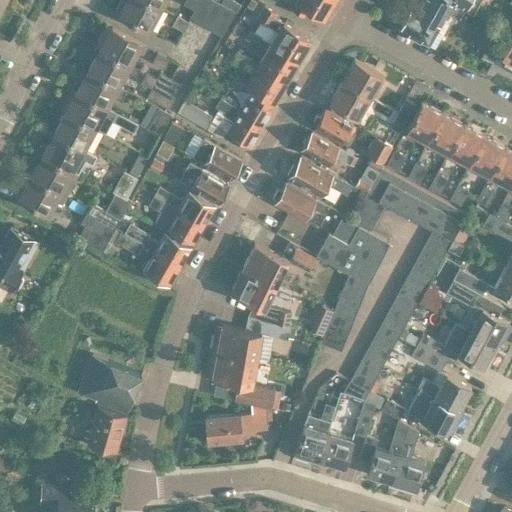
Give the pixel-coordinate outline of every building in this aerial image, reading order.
[(119,0),(114,11),(146,29),(159,6),(148,0),(119,0)] [(198,23),(210,0),(185,0),(182,5),(191,10),(187,18),(198,23)] [(212,0),(210,0),(198,23),(209,29),(222,5),(218,3),(212,0)] [(233,11),(238,2),(233,0),(219,0),(218,3),(222,5),(233,11)] [(254,0),(248,0),(245,5),(251,9),(256,1),(254,0)] [(296,1),(292,10),(302,16),(307,7),(321,16),(330,0),(294,0),(295,0),(296,1)] [(412,8),(400,29),(429,45),(434,47),(441,35),(434,31),(446,11),(426,0),(421,0),(416,10),(412,8)] [(426,0),(446,11),(460,19),(466,10),(470,12),(477,0),(426,0)] [(209,29),(220,34),(233,11),(222,5),(209,29)] [(263,5),(255,18),(269,26),(275,16),(276,13),(263,5)] [(188,22),(187,21),(177,15),(171,25),(182,32),(188,22)] [(275,16),(269,26),(276,31),(269,42),(287,52),(297,58),(309,36),(287,23),(282,20),(275,16)] [(94,46),(99,48),(127,64),(134,50),(141,54),(145,47),(138,43),(138,42),(110,28),(106,35),(101,33),(94,46)] [(260,36),(248,29),(243,37),(255,44),(260,36)] [(511,34),(499,58),(511,65),(511,34)] [(269,42),(257,62),(285,78),(297,58),(287,52),(269,42)] [(127,64),(99,48),(88,69),(116,84),(127,64)] [(233,56),(231,58),(243,65),(242,66),(252,72),(247,80),(245,83),(252,87),(272,98),(285,78),(257,62),(236,50),(233,56)] [(156,53),(152,62),(162,68),(167,59),(156,53)] [(353,58),(341,79),(370,96),(382,74),(353,58)] [(88,69),(77,90),(104,106),(110,95),(120,100),(125,89),(116,84),(88,69)] [(202,70),(197,80),(204,84),(210,74),(202,70)] [(156,101),(168,79),(159,74),(156,80),(145,74),(141,82),(151,87),(146,95),(156,101)] [(233,77),(227,85),(238,92),(243,83),(233,77)] [(156,101),(167,107),(179,84),(168,79),(156,101)] [(357,118),(370,96),(341,79),(328,101),(357,118)] [(252,87),(239,109),(262,122),(274,100),(275,100),(272,98),(252,87)] [(60,109),(65,112),(93,127),(104,133),(110,121),(133,133),(137,124),(104,106),(77,90),(72,99),(67,96),(60,109)] [(220,98),(215,106),(217,108),(234,118),(227,130),(249,143),(262,122),(239,109),(220,98)] [(183,99),(176,112),(203,128),(217,137),(227,130),(234,118),(217,108),(212,115),(183,99)] [(405,99),(401,107),(398,112),(408,117),(411,111),(415,104),(405,99)] [(404,130),(426,141),(441,112),(420,101),(404,130)] [(147,129),(159,136),(170,114),(158,108),(149,104),(139,125),(147,129)] [(350,132),(354,124),(324,108),(315,126),(341,140),(346,130),(350,132)] [(65,112),(54,133),(82,148),(93,127),(65,112)] [(398,112),(390,128),(398,132),(399,133),(408,117),(398,112)] [(447,153),(463,124),(441,112),(426,141),(447,153)] [(171,122),(162,139),(174,145),(183,129),(171,122)] [(468,164),(484,135),(463,124),(447,153),(468,164)] [(334,153),(337,155),(352,164),(357,156),(341,148),(312,131),(302,149),(328,164),(334,153)] [(54,133),(42,154),(77,172),(83,160),(91,164),(95,156),(82,148),(54,133)] [(115,139),(104,133),(99,142),(110,148),(115,139)] [(484,135),(468,164),(489,175),(505,146),(484,135)] [(374,137),(366,153),(382,161),(391,145),(374,137)] [(229,177),(239,160),(203,140),(193,156),(204,163),(229,177)] [(511,179),(511,150),(505,146),(489,175),(508,186),(511,179)] [(404,156),(393,150),(386,164),(396,170),(404,156)] [(138,156),(134,163),(142,168),(148,157),(147,157),(139,153),(138,156)] [(66,193),(77,172),(42,154),(31,174),(66,193)] [(347,194),(352,184),(300,156),(288,177),(320,194),(326,182),(347,194)] [(367,164),(377,169),(381,162),(371,156),(367,164)] [(163,164),(152,158),(147,167),(158,173),(163,164)] [(414,162),(407,176),(417,181),(425,167),(414,162)] [(215,202),(225,184),(189,163),(179,181),(215,202)] [(371,184),(367,191),(368,192),(379,198),(385,201),(385,200),(433,226),(453,237),(454,236),(460,225),(464,218),(466,213),(380,166),(377,171),(371,184)] [(124,171),(112,192),(115,193),(126,199),(137,178),(136,178),(128,174),(124,171)] [(436,173),(428,187),(439,193),(446,179),(436,173)] [(20,195),(19,197),(47,212),(53,201),(59,205),(66,193),(31,174),(20,195)] [(359,177),(355,185),(361,188),(367,191),(371,184),(359,177)] [(285,181),(274,202),(303,218),(310,206),(325,214),(330,205),(285,181)] [(457,184),(449,199),(460,204),(467,190),(457,184)] [(483,186),(475,200),(486,206),(493,192),(483,186)] [(158,188),(154,197),(202,224),(212,205),(187,191),(181,202),(169,196),(170,194),(158,188)] [(361,188),(354,199),(360,203),(367,191),(361,188)] [(380,211),(385,201),(368,192),(362,202),(380,211)] [(106,211),(119,218),(128,200),(126,199),(115,193),(106,211)] [(202,224),(154,197),(148,207),(160,213),(155,222),(192,243),(202,224)] [(493,216),(505,222),(511,207),(511,206),(502,201),(493,216)] [(357,211),(375,221),(380,211),(362,202),(357,211)] [(352,221),(358,224),(369,229),(370,230),(375,221),(357,211),(352,221)] [(511,225),(505,222),(493,216),(488,213),(482,224),(511,240),(511,238),(511,225)] [(101,250),(118,219),(109,214),(100,230),(94,231),(85,226),(79,237),(101,250)] [(129,223),(123,232),(143,243),(141,246),(179,266),(189,247),(162,232),(156,244),(146,238),(148,234),(129,223)] [(328,232),(314,255),(348,272),(369,229),(358,224),(348,243),(328,232)] [(0,283),(12,290),(14,286),(18,284),(22,277),(21,273),(23,268),(18,265),(33,238),(10,226),(0,244),(0,283)] [(427,237),(447,247),(453,237),(433,227),(427,237)] [(369,229),(348,272),(368,281),(388,239),(370,230),(369,229)] [(123,232),(120,230),(113,241),(137,255),(137,254),(147,259),(141,271),(168,285),(179,266),(141,246),(143,243),(123,232)] [(422,246),(442,257),(446,248),(447,247),(427,237),(422,246)] [(447,247),(446,248),(458,254),(464,243),(453,237),(447,247)] [(279,254),(252,241),(241,264),(277,281),(287,260),(279,256),(279,254)] [(287,260),(307,270),(313,258),(294,249),(295,246),(286,241),(279,254),(279,256),(287,260)] [(442,257),(422,246),(417,256),(436,267),(442,257)] [(432,276),(436,267),(417,256),(412,265),(432,276)] [(241,264),(228,290),(256,304),(265,306),(277,281),(241,264)] [(511,266),(507,264),(494,286),(511,295),(511,266)] [(406,275),(426,286),(432,276),(412,265),(406,275)] [(458,267),(453,277),(482,293),(487,283),(458,267)] [(364,291),(368,281),(348,272),(344,282),(364,291)] [(402,284),(421,295),(426,286),(406,275),(402,284)] [(446,289),(445,291),(471,305),(472,303),(475,305),(481,294),(482,293),(459,280),(453,277),(446,289)] [(360,301),(364,291),(344,282),(340,292),(360,301)] [(397,293),(416,304),(421,295),(402,284),(397,293)] [(356,310),(360,301),(340,292),(335,302),(356,310)] [(411,314),(416,304),(397,293),(391,303),(411,314)] [(480,308),(470,328),(495,341),(499,335),(502,336),(509,323),(496,315),(502,305),(481,294),(475,305),(480,308)] [(331,312),(351,321),(356,310),(335,302),(331,312)] [(386,313),(406,323),(411,314),(391,303),(386,313)] [(290,312),(265,306),(256,304),(253,316),(287,325),(290,312)] [(347,331),(351,321),(331,312),(327,322),(347,331)] [(381,323),(400,334),(406,323),(386,313),(381,323)] [(253,316),(250,329),(250,331),(259,333),(286,339),(286,338),(292,339),(294,328),(289,326),(287,325),(253,316)] [(327,322),(323,332),(343,340),(347,331),(327,322)] [(376,332),(396,342),(400,334),(381,323),(376,332)] [(250,331),(250,329),(222,324),(220,335),(215,334),(212,349),(255,357),(259,333),(250,331)] [(483,365),(496,342),(472,329),(459,352),(483,365)] [(339,350),(343,340),(323,332),(319,342),(339,350)] [(396,342),(376,332),(371,341),(390,352),(396,342)] [(417,343),(418,343),(446,359),(451,349),(422,333),(417,343)] [(365,351),(385,362),(390,352),(371,341),(365,351)] [(418,343),(417,343),(410,355),(439,370),(446,359),(418,343)] [(233,398),(250,401),(262,404),(270,405),(273,388),(250,383),(255,357),(212,349),(209,365),(214,366),(212,377),(236,382),(233,398)] [(385,362),(365,351),(361,360),(380,371),(385,362)] [(140,373),(91,353),(77,389),(95,396),(94,399),(126,412),(140,373)] [(356,369),(375,380),(380,371),(361,360),(356,369)] [(370,390),(375,380),(356,369),(350,379),(370,390)] [(448,373),(440,387),(422,377),(417,385),(425,390),(459,409),(472,386),(448,373)] [(370,390),(350,379),(343,392),(365,399),(370,390)] [(447,431),(459,409),(425,390),(417,404),(428,410),(423,418),(447,431)] [(386,398),(381,408),(380,409),(410,425),(416,414),(386,398)] [(374,404),(372,403),(363,400),(353,432),(364,436),(374,404)] [(264,427),(262,404),(250,401),(251,411),(204,415),(206,441),(240,438),(239,429),(264,427)] [(115,451),(125,414),(96,405),(89,430),(85,428),(83,436),(87,437),(85,443),(115,451)] [(295,450),(319,457),(328,430),(332,415),(321,411),(317,427),(304,423),(295,450)] [(366,471),(391,479),(409,425),(399,420),(390,449),(375,444),(376,439),(365,435),(358,458),(369,462),(366,471)] [(409,425),(391,479),(415,487),(423,460),(410,456),(418,430),(409,425)] [(328,430),(319,457),(344,465),(352,438),(328,430)] [(90,511),(92,500),(66,498),(67,485),(41,483),(40,501),(57,503),(55,511),(90,511)]
